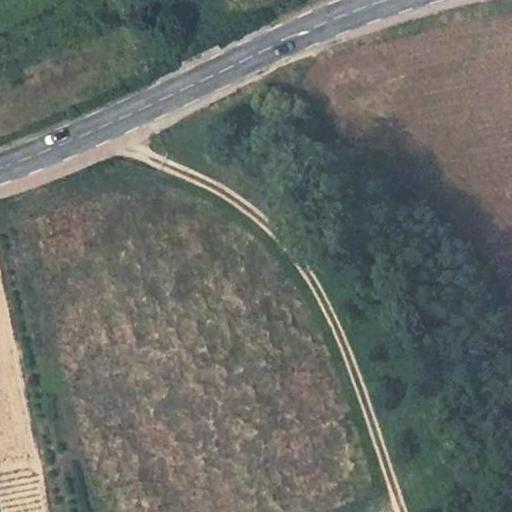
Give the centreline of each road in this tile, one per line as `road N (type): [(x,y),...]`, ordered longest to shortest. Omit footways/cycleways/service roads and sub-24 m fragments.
road 1 (track): [(94,130),(235,200),(291,252),(333,323),(401,511)]
road 2 (secondary): [(0,166),(385,0)]
